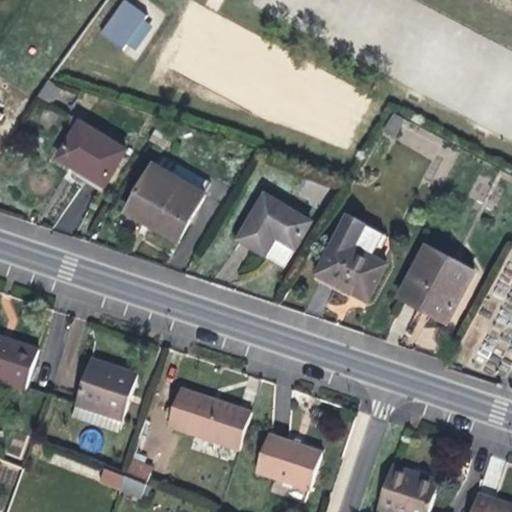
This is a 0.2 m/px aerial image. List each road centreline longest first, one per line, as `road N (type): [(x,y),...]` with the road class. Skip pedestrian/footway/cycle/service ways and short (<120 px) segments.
road 1 (tertiary): [(396,377),(0,245)]
road 2 (residential): [(396,377),(349,511)]
road 3 (tertiary): [(511,417),(396,377)]
